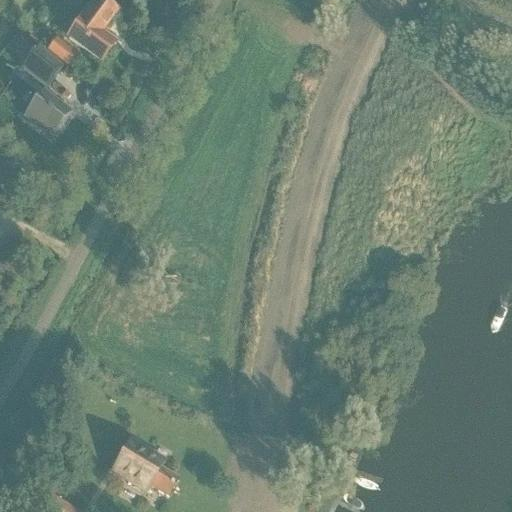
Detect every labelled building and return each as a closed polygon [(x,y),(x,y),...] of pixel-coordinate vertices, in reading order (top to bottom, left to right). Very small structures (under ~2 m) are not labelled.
[(97,0),(67,40),(100,65),(115,45),(101,35),(116,15),(97,0)] [(73,55),(56,40),(49,48),(66,62),(73,55)] [(37,49),(21,70),(47,90),(63,68),(37,49)] [(43,93),(24,119),(52,140),(71,115),(43,93)] [(161,467),(129,447),(112,474),(145,494),(149,487),(167,499),(178,481),(159,470),(161,467)] [(72,511),(47,495),(36,511),(72,511)]
